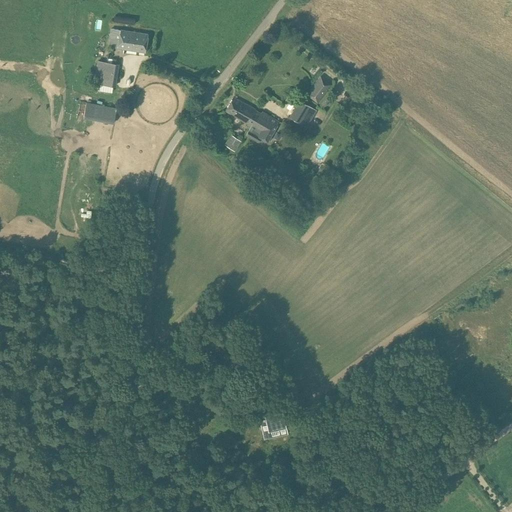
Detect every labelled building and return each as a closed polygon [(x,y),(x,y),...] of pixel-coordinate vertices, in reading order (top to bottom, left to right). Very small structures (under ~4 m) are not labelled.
[(147,34),(111,29),(109,46),(123,48),(124,50),(144,53),(147,34)] [(106,62),(98,60),(95,77),(101,78),(100,82),(116,85),(119,64),(106,62)] [(317,102),(325,92),(315,84),(307,94),(317,102)] [(256,108),(235,96),(227,109),(247,122),(253,113),(256,114),(259,110),(256,108)] [(315,109),(299,100),(289,116),(305,126),(315,109)] [(117,108),(87,102),(83,117),(113,124),(117,108)] [(247,122),(252,125),(246,135),(259,142),(262,137),(268,141),(281,121),(264,110),(262,112),(259,110),(256,114),(253,113),(247,122)] [(239,144),(230,137),(226,143),(235,149),(239,144)] [(286,427),(282,411),(264,415),(268,431),(286,427)] [(296,463),(285,467),(286,468),(287,472),(298,469),(296,463)] [(231,467),(225,475),(235,482),(241,474),(231,467)]
